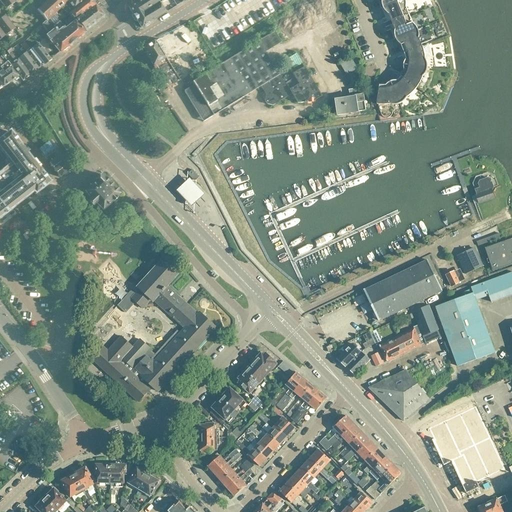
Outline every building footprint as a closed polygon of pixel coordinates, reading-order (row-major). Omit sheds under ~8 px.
[(14,0),(0,0),(0,1),(6,9),(16,2),(14,0)] [(65,5),(60,0),(47,0),(46,2),(56,13),(63,7),(65,5)] [(86,0),(74,10),(62,20),(60,22),(65,29),(75,21),(96,6),(90,0),(86,0)] [(70,0),(65,5),(63,7),(66,10),(70,6),(74,10),(86,0),(70,0)] [(159,3),(157,0),(141,0),(129,8),(135,18),(159,3)] [(402,0),(400,0),(385,6),(391,22),(409,15),(402,0)] [(46,2),(37,10),(47,21),(53,15),(56,13),(46,2)] [(165,13),(159,3),(135,18),(141,28),(150,22),(150,23),(159,17),(165,13)] [(96,6),(75,21),(84,32),(86,31),(104,16),(96,6)] [(56,13),(53,15),(60,22),(62,20),(56,13)] [(0,28),(6,35),(15,28),(5,15),(0,19),(0,28)] [(47,21),(42,25),(49,34),(46,36),(49,39),(53,45),(60,52),(61,51),(64,51),(66,49),(68,46),(84,32),(75,21),(65,29),(60,22),(53,15),(47,21)] [(409,15),(391,22),(397,37),(415,30),(409,15)] [(176,38),(179,42),(184,39),(185,40),(197,31),(189,21),(175,32),(179,37),(176,38)] [(353,27),(357,36),(363,33),(359,25),(353,27)] [(421,45),(415,30),(397,37),(404,53),(421,45)] [(275,31),(215,68),(193,82),(194,85),(184,91),(203,122),(257,88),(261,86),(279,75),(265,52),(282,42),(275,31)] [(322,33),(312,37),(315,43),(325,39),(322,33)] [(24,42),(21,46),(39,68),(44,64),(44,65),(51,60),(38,44),(30,50),(24,42)] [(180,80),(155,42),(153,43),(153,42),(143,49),(167,88),(180,80)] [(427,43),(421,45),(404,53),(405,59),(405,65),(424,67),(425,63),(425,58),(424,54),(429,53),(427,43)] [(14,51),(9,46),(5,49),(15,61),(10,64),(19,76),(23,81),(31,75),(13,52),(14,51)] [(15,50),(14,51),(13,52),(31,75),(39,68),(21,46),(20,47),(20,46),(19,47),(24,54),(20,57),(15,50)] [(302,64),(296,54),(291,57),(287,59),(287,58),(287,59),(293,69),(302,64)] [(357,68),(350,55),(339,62),(346,74),(357,68)] [(5,64),(0,58),(0,67),(1,68),(11,81),(14,79),(16,80),(18,78),(18,76),(19,76),(10,64),(8,61),(5,64)] [(403,73),(401,76),(416,88),(419,83),(422,77),(424,72),(424,70),(424,67),(405,65),(404,69),(403,73)] [(304,67),(292,74),(295,78),(285,83),(292,94),(297,103),(304,103),(307,103),(311,103),(321,97),(304,67)] [(11,81),(1,68),(0,68),(0,81),(4,87),(11,81)] [(282,80),(279,75),(261,86),(264,92),(267,90),(269,92),(266,94),(266,95),(265,100),(267,104),(269,108),(280,101),(281,101),(292,94),(285,83),(295,78),(292,74),(282,80)] [(396,80),(391,83),(399,101),(400,101),(406,97),(411,93),(416,88),(401,76),(396,80)] [(399,101),(391,83),(387,85),(383,85),(379,85),(376,104),(384,104),(391,103),(399,101)] [(337,115),(366,111),(363,94),(360,88),(348,89),(349,97),(335,99),(336,105),(337,115)] [(0,218),(1,219),(12,210),(13,209),(13,208),(33,193),(35,195),(37,194),(48,185),(50,183),(49,182),(40,171),(39,170),(20,146),(20,145),(20,144),(11,133),(10,132),(0,139),(0,150),(3,154),(1,156),(5,160),(7,159),(13,167),(0,176),(0,218)] [(198,177),(192,169),(187,174),(194,181),(198,177)] [(105,178),(102,175),(94,182),(90,185),(91,186),(85,192),(90,197),(87,199),(93,206),(95,203),(102,211),(103,210),(107,214),(117,205),(113,201),(120,194),(110,183),(110,182),(110,180),(108,178),(106,177),(105,178)] [(189,178),(176,189),(191,205),(204,194),(189,178)] [(476,195),(478,203),(494,197),(491,190),(493,187),(490,179),(487,178),(479,180),(478,183),(479,187),(474,189),(476,195)] [(511,242),(511,241),(485,250),(492,270),(511,263),(511,242)] [(465,274),(482,265),(474,248),(457,256),(465,274)] [(129,291),(117,305),(125,313),(135,302),(142,308),(150,299),(153,301),(153,300),(167,286),(181,270),(165,256),(137,287),(139,289),(133,295),(129,291)] [(364,290),(369,302),(373,309),(379,321),(442,291),(427,260),(364,290)] [(454,271),(445,275),(451,286),(464,279),(462,273),(456,276),(454,271)] [(511,272),(471,288),(471,289),(463,292),(465,296),(435,307),(457,366),(494,353),(475,300),(488,296),(491,302),(511,294),(511,272)] [(107,351),(103,347),(92,358),(138,401),(149,390),(148,388),(151,385),(157,391),(215,328),(199,312),(197,314),(167,286),(153,300),(184,328),(180,333),(177,329),(154,353),(148,348),(149,347),(139,338),(130,348),(127,345),(129,343),(121,335),(107,351)] [(428,305),(413,312),(417,321),(418,324),(418,325),(425,343),(440,336),(428,305)] [(413,327),(414,328),(400,335),(403,341),(405,340),(406,344),(409,351),(421,345),(421,344),(425,343),(418,325),(413,327)] [(369,332),(372,338),(375,344),(381,341),(375,330),(369,332)] [(372,338),(369,332),(366,334),(370,340),(362,344),(365,348),(374,343),(372,339),(372,338)] [(403,341),(400,335),(379,345),(387,361),(397,356),(392,346),(403,341)] [(405,340),(403,341),(392,346),(397,356),(409,351),(406,344),(405,340)] [(346,367),(361,351),(351,342),(336,358),(346,367)] [(361,351),(346,367),(355,374),(369,358),(361,351)] [(375,366),(383,363),(378,352),(371,355),(375,366)] [(256,359),(253,361),(267,373),(271,368),(274,371),(278,366),(290,376),(294,371),(283,361),(278,366),(273,361),(265,353),(263,356),(259,353),(254,358),(256,359)] [(267,373),(253,361),(245,371),(258,383),(260,385),(264,381),(262,379),(267,373)] [(428,399),(405,370),(369,387),(369,388),(403,421),(404,420),(428,399)] [(258,383),(245,371),(243,373),(242,372),(237,377),(240,380),(238,382),(252,395),(256,390),(253,388),(258,383)] [(290,388),(281,399),(276,405),(279,408),(304,378),(296,372),(285,385),(290,388)] [(311,385),(304,378),(279,408),(282,411),(296,394),(301,397),(311,385)] [(305,401),(296,412),(290,418),(294,421),(319,391),(311,385),(301,397),(305,401)] [(229,388),(220,397),(233,409),(238,404),(241,407),(245,403),(229,388)] [(319,391),(294,421),(297,424),(311,406),(316,410),(326,398),(319,391)] [(250,400),(258,408),(262,403),(254,395),(250,400)] [(233,409),(220,397),(212,407),(228,422),(232,417),(229,414),(233,409)] [(457,415),(473,450),(492,442),(475,406),(457,415)] [(331,445),(353,424),(345,415),(333,427),(337,432),(328,441),(324,437),(319,442),(326,450),(331,445)] [(442,422),(458,457),(473,450),(457,415),(442,422)] [(286,436),(275,425),(264,416),(261,419),(272,429),(268,433),(279,444),(286,436)] [(286,436),(294,428),(283,417),(275,425),(286,436)] [(442,422),(426,429),(443,465),(447,463),(458,457),(442,422)] [(200,438),(219,438),(219,431),(214,431),(214,423),(206,423),(206,425),(197,425),(198,434),(200,434),(200,438)] [(361,432),(353,424),(331,445),(335,449),(345,439),(349,444),(361,432)] [(250,425),(247,428),(258,437),(273,451),(279,444),(268,433),(264,437),(255,429),(250,425)] [(258,437),(247,428),(245,431),(255,440),(251,445),(254,448),(266,459),(273,451),(258,437)] [(237,437),(232,433),(228,429),(227,431),(227,438),(237,437)] [(349,444),(353,448),(343,457),(347,461),(354,455),(369,440),(361,432),(349,444)] [(219,438),(200,438),(200,453),(210,452),(210,450),(217,450),(216,444),(219,444),(219,438)] [(266,459),(254,448),(250,452),(237,440),(234,443),(259,466),(266,459)] [(377,448),(369,440),(354,455),(357,458),(360,455),(365,460),(377,448)] [(473,450),(488,482),(506,473),(492,442),(473,450)] [(367,474),(373,468),(385,456),(377,448),(365,460),(369,464),(363,470),(367,474)] [(214,473),(238,452),(235,449),(228,455),(222,460),(219,456),(208,466),(208,468),(210,470),(212,470),(214,473)] [(330,460),(318,449),(310,458),(322,469),(330,460)] [(458,457),(473,489),(488,482),(473,450),(458,457)] [(238,452),(214,473),(217,477),(217,478),(219,480),(220,480),(221,481),(232,471),(229,467),(241,456),(238,452)] [(385,456),(373,468),(380,476),(392,464),(385,456)] [(473,489),(458,457),(447,463),(462,494),(473,489)] [(322,469),(310,458),(302,466),(314,477),(319,472),(332,484),(335,481),(330,476),(322,469)] [(348,476),(352,472),(344,464),(341,468),(344,471),(344,472),(348,476)] [(380,476),(385,481),(378,489),(381,492),(388,485),(401,473),(392,464),(380,476)] [(110,465),(98,465),(96,466),(95,467),(95,471),(96,473),(98,474),(98,482),(110,483),(110,465)] [(110,465),(110,483),(110,487),(110,495),(110,496),(115,496),(115,491),(115,487),(122,487),(122,483),(123,483),(123,474),(125,473),(125,472),(125,467),(124,466),(123,465),(110,465)] [(236,475),(232,471),(221,481),(221,483),(223,485),(224,485),(227,488),(239,478),(249,469),(246,466),(236,475)] [(253,466),(249,469),(239,478),(227,488),(230,491),(230,493),(232,495),(233,495),(234,496),(246,486),(242,482),(252,473),(255,476),(259,471),(253,466)] [(302,466),(295,474),(306,486),(314,492),(317,488),(310,482),(314,477),(302,466)] [(77,472),(73,474),(81,490),(93,483),(88,475),(89,474),(89,472),(87,468),(85,468),(84,468),(83,469),(82,468),(77,471),(77,472)] [(138,469),(137,468),(128,482),(135,486),(134,488),(138,491),(148,475),(144,473),(144,471),(142,469),(140,468),(138,469)] [(333,474),(338,479),(343,473),(339,469),(333,474)] [(360,481),(352,472),(348,476),(356,485),(358,483),(360,481)] [(62,480),(60,481),(65,490),(67,489),(71,496),(79,492),(85,502),(87,501),(84,494),(81,490),(73,474),(68,477),(67,477),(62,479),(62,480)] [(295,474),(287,483),(299,494),(306,486),(295,474)] [(152,477),(148,475),(138,491),(142,493),(143,491),(150,495),(159,481),(158,481),(157,479),(156,477),(154,477),(152,477)] [(299,494),(287,483),(279,491),(291,502),(299,494)] [(375,500),(380,494),(370,486),(366,491),(375,500)] [(365,510),(372,502),(357,488),(353,493),(347,487),(344,491),(353,499),(354,500),(354,499),(365,510)] [(53,488),(51,491),(51,490),(49,490),(43,496),(57,510),(57,511),(66,502),(68,503),(68,504),(75,511),(82,511),(68,498),(66,501),(53,488)] [(353,499),(350,503),(338,491),(336,493),(331,489),(330,491),(337,498),(338,499),(352,511),(363,511),(365,510),(354,499),(354,500),(353,499)] [(88,491),(84,494),(87,501),(92,498),(88,491)] [(262,504),(254,511),(268,511),(270,511),(279,501),(281,499),(273,492),(268,497),(272,500),(270,502),(271,503),(266,508),(262,504)] [(501,511),(502,511),(499,505),(507,501),(504,495),(478,507),(480,511),(501,511)] [(39,503),(36,506),(41,511),(57,511),(58,511),(57,511),(57,510),(43,496),(39,501),(39,503)] [(352,511),(338,499),(337,498),(334,500),(344,509),(341,511),(352,511)] [(324,499),(320,503),(317,506),(321,510),(328,502),(324,499)] [(179,500),(167,511),(168,511),(184,511),(188,509),(190,506),(187,508),(179,500)] [(270,511),(268,511),(272,511),(281,503),(279,501),(270,511)]
